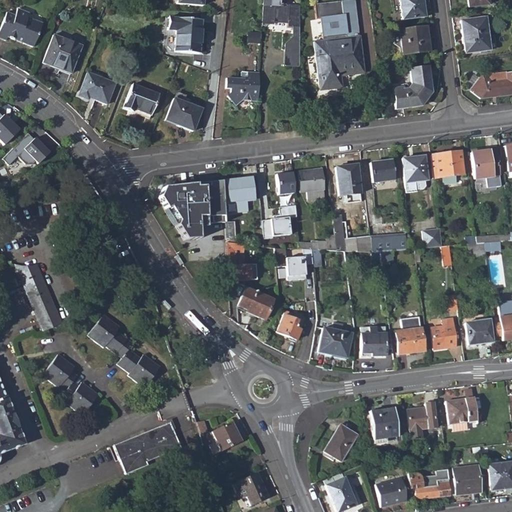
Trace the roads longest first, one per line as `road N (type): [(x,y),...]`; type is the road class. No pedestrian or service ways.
road 1 (residential): [(454,125),(106,173)]
road 2 (residential): [(246,373),(187,303),(106,173)]
road 3 (residential): [(286,389),(511,370)]
road 4 (residential): [(106,173),(41,105),(0,80)]
road 5 (residential): [(438,0),(454,125)]
